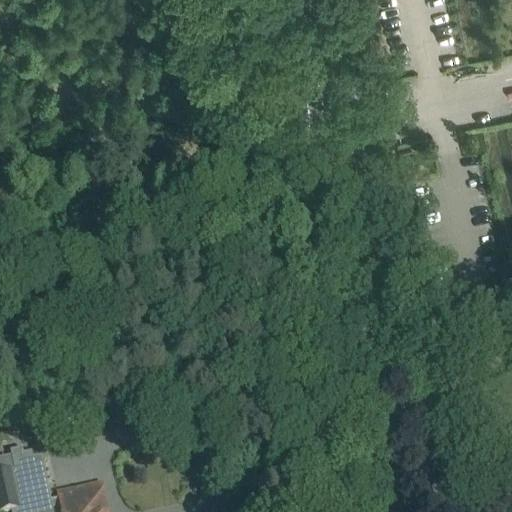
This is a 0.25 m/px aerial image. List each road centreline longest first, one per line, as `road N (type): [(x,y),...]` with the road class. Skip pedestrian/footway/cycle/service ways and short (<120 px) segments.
road 1 (secondary): [(417,511),(306,0)]
road 2 (secondary): [(276,0),(380,511)]
road 3 (track): [(0,295),(29,161),(11,0)]
